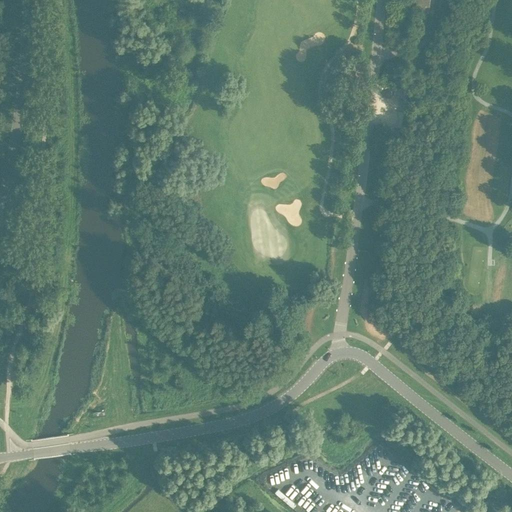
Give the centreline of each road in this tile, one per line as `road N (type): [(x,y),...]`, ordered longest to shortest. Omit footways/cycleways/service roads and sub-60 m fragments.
road 1 (tertiary): [(0,457),(256,414),(337,349),(358,354),(511,474)]
road 2 (unknown): [(53,0),(43,244),(9,366),(8,456),(0,476)]
road 3 (unknown): [(149,422),(155,450),(241,434),(361,374),(391,341)]
road 4 (unknown): [(340,325),(366,327),(399,344),(511,440)]
road 5 (unclassified): [(0,204),(18,132),(25,0)]
